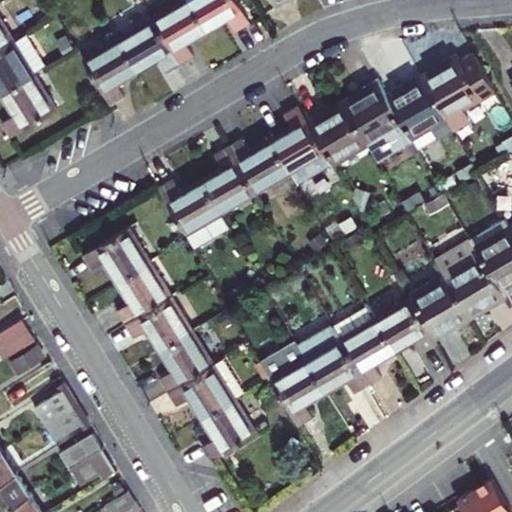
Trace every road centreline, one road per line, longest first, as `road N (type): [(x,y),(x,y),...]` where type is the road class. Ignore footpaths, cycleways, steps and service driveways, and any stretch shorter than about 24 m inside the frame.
road 1 (residential): [(7,217),(323,33),(413,9),(498,0)]
road 2 (residential): [(185,511),(7,217)]
road 3 (tertiary): [(511,374),(327,511)]
